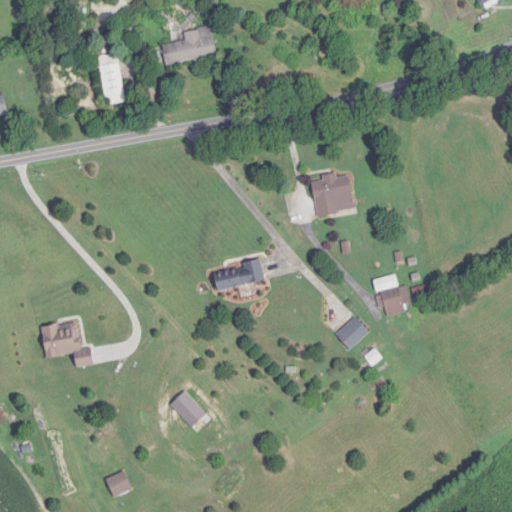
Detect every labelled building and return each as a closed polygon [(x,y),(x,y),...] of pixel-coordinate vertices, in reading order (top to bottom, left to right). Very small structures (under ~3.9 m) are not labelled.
[(219,57),(213,26),(186,31),(188,41),(164,46),(168,66),(219,57)] [(101,56),(106,101),(126,98),(121,53),(101,56)] [(0,97),(0,118),(9,117),(6,96),(0,97)] [(313,180),(319,218),(357,212),(351,176),(338,178),(338,176),(313,180)] [(266,282),(262,263),(215,272),(219,292),(266,282)] [(388,317),(413,310),(406,285),(381,292),(388,317)] [(415,288),(417,304),(438,302),(436,286),(415,288)] [(352,351),(371,334),(357,318),(338,335),(352,351)] [(84,353),(80,323),(44,327),(47,357),(84,353)] [(79,368),(95,364),(93,356),(77,360),(79,368)] [(134,490),(126,472),(107,481),(116,498),(134,490)]
